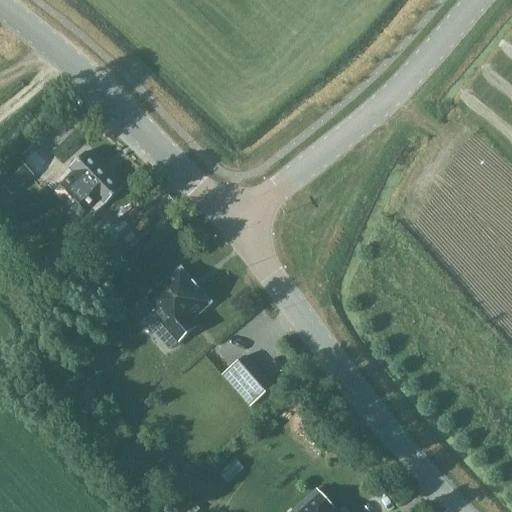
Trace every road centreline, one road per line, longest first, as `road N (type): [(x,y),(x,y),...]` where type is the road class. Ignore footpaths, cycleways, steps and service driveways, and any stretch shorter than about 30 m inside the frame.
road 1 (tertiary): [(464,511),(373,415),(233,228)]
road 2 (tertiary): [(233,228),(399,90),(476,0)]
road 3 (tertiary): [(233,228),(126,110),(0,6)]
